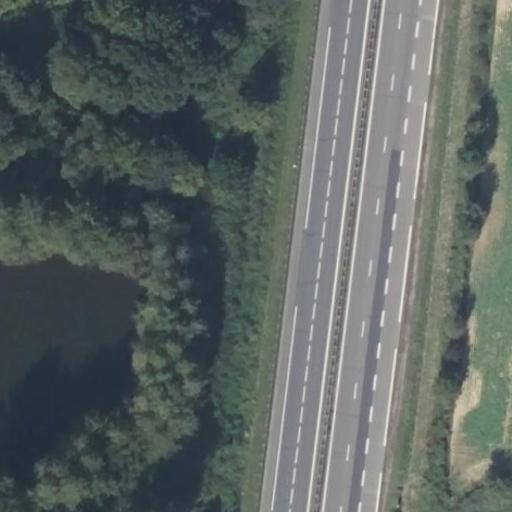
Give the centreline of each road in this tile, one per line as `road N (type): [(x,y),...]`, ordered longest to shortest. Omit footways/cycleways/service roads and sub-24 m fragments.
road 1 (track): [(140,511),(200,457),(214,423),(233,265),(230,217),(213,198),(187,193),(0,184)]
road 2 (trunk): [(341,511),(403,0)]
road 3 (trunk): [(352,0),(290,511)]
